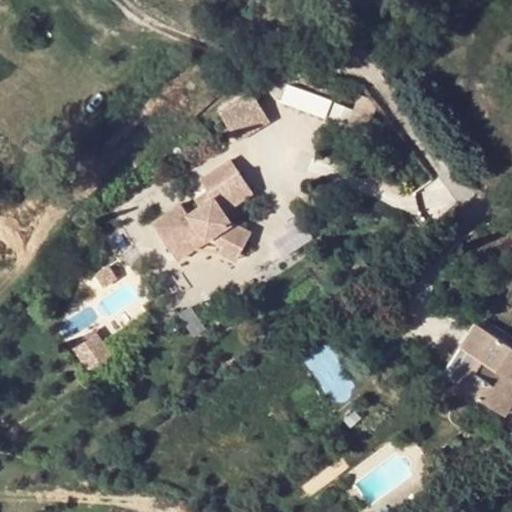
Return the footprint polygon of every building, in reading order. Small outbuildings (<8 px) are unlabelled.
[(328,102),(286,86),(281,102),(323,117),(328,102)] [(258,89),(225,106),(241,137),(274,120),(258,89)] [(201,183),(207,192),(238,171),(232,163),(201,183)] [(251,191),(238,171),(207,192),(211,197),(197,205),(185,213),(179,204),(151,223),(170,252),(189,238),(193,245),(207,237),(221,244),(238,253),(250,232),(230,222),(222,211),(251,191)] [(207,192),(194,201),(197,205),(211,197),(207,192)] [(305,219),(275,234),(284,253),(315,239),(305,219)] [(189,238),(170,252),(174,259),(193,245),(189,238)] [(238,253),(221,244),(217,250),(234,259),(238,253)] [(511,399),(511,345),(476,323),(443,373),(504,412),(511,399)] [(88,367),(116,355),(104,329),(77,342),(88,367)]
